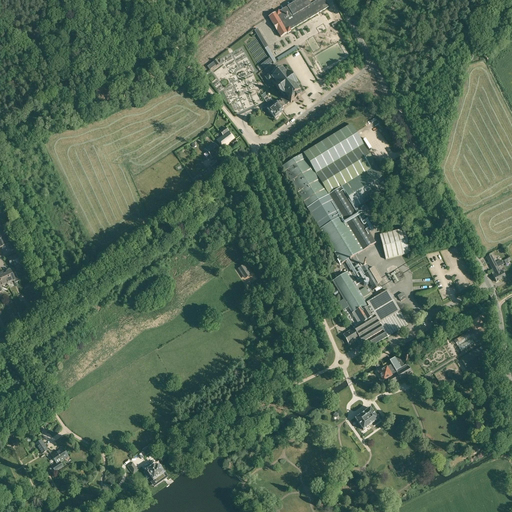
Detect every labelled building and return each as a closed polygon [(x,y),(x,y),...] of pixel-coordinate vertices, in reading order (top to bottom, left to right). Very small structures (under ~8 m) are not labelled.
[(299,0),(279,12),(278,11),(275,13),(275,14),(269,17),(280,37),(281,37),(291,31),(290,30),(329,7),(324,0),(299,0)] [(254,31),(265,48),(268,47),(258,29),(254,31)] [(298,49),(296,46),(277,58),(279,61),(298,49)] [(277,62),(268,47),(265,49),(274,64),(277,62)] [(260,65),(263,69),(272,62),(269,58),(260,65)] [(218,63),(216,60),(207,67),(210,70),(218,63)] [(269,74),(265,77),(270,84),(272,82),(284,97),(284,98),(283,99),(284,99),(278,104),(277,103),(268,111),(275,119),(282,114),(281,112),(284,111),(282,108),(290,102),(291,103),(300,96),(299,95),(302,93),(298,87),(300,85),(286,68),(284,70),(283,68),(281,69),(280,67),(279,68),(275,67),(272,70),(272,73),(270,75),(269,74)] [(266,102),(269,100),(264,93),(261,96),(266,102)] [(367,126),(376,120),(375,118),(365,124),(367,126)] [(355,209),(389,188),(363,145),(351,125),(304,154),(282,167),(341,264),(376,243),(358,213),(360,212),(357,207),(355,209)] [(218,145),(219,147),(220,146),(223,149),(231,143),(234,147),(238,144),(225,128),(220,132),(223,136),(216,141),(219,144),(218,145)] [(217,148),(219,147),(218,145),(216,147),(214,143),(205,150),(211,158),(220,151),(217,148)] [(209,165),(213,170),(218,166),(215,161),(209,165)] [(403,230),(401,231),(380,236),(386,260),(407,255),(409,254),(403,230)] [(11,243),(8,244),(2,247),(4,252),(3,252),(4,254),(14,250),(11,243)] [(20,266),(19,263),(21,262),(24,261),(22,256),(19,257),(18,254),(8,259),(11,266),(14,265),(16,268),(20,266)] [(491,268),(502,262),(501,260),(495,263),(491,255),(486,258),(491,268)] [(503,265),(502,262),(491,268),(494,272),(493,272),(493,273),(493,274),(492,274),(492,275),(493,275),(493,276),(496,282),(505,277),(502,272),(501,269),(499,270),(497,268),(503,265)] [(366,265),(365,264),(362,265),(363,266),(360,268),(374,290),(378,288),(369,272),(370,271),(378,284),(382,281),(374,268),(370,270),(366,265)] [(244,279),(245,279),(247,278),(250,275),(249,274),(243,265),(238,269),(237,269),(244,279)] [(2,274),(7,284),(13,281),(14,283),(19,281),(16,275),(13,276),(12,275),(10,270),(2,274)] [(342,311),(348,307),(352,314),(360,309),(361,311),(369,307),(383,330),(385,333),(387,337),(408,325),(387,291),(372,300),(371,298),(373,296),(371,292),(368,294),(365,288),(359,292),(347,272),(332,281),(343,300),(338,303),(342,311)] [(399,299),(401,302),(406,299),(405,296),(403,293),(397,296),(399,299)] [(360,309),(356,311),(363,323),(353,329),(359,338),(362,343),(383,330),(369,307),(361,311),(360,309)] [(348,326),(350,324),(346,317),(345,315),(342,317),(348,326)] [(349,344),(359,338),(353,329),(343,335),(349,344)] [(373,346),(387,337),(385,333),(370,342),(373,346)] [(454,341),(461,352),(474,344),(467,333),(454,341)] [(436,357),(442,355),(438,347),(432,350),(436,357)] [(468,371),(487,360),(479,348),(461,359),(468,371)] [(398,356),(390,361),(392,364),(378,373),(383,381),(397,373),(398,374),(388,380),(391,385),(412,372),(407,365),(404,366),(402,361),(398,356)] [(425,369),(423,365),(420,360),(415,363),(417,368),(420,366),(423,371),(425,369)] [(363,430),(378,419),(370,409),(355,419),(363,430)] [(42,440),(35,445),(42,455),(49,451),(42,440)] [(147,446),(143,450),(142,450),(144,453),(146,456),(150,453),(148,451),(150,450),(147,446)] [(52,467),(55,471),(63,466),(60,462),(69,457),(63,448),(52,456),(57,464),(55,465),(52,467)] [(127,465),(133,474),(138,470),(133,462),(127,465)] [(148,471),(146,472),(149,477),(151,476),(151,475),(154,479),(157,483),(165,477),(162,473),(163,473),(158,466),(155,467),(154,465),(148,470),(148,471)]
